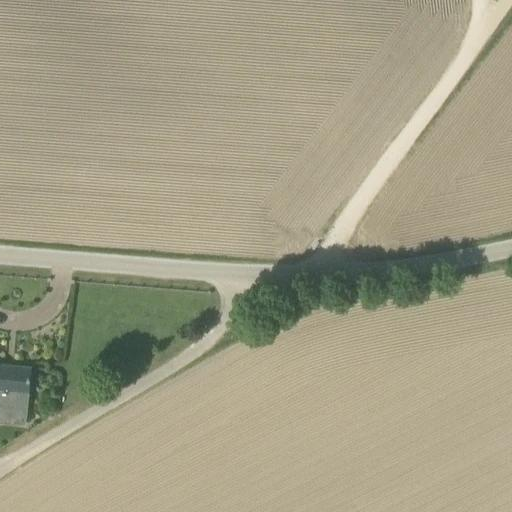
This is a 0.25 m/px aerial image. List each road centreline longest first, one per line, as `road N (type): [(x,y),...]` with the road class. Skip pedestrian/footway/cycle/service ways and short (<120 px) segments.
road 1 (unclassified): [(511,255),(292,286),(0,262)]
road 2 (track): [(327,281),(332,247),(510,0)]
road 3 (track): [(231,286),(223,340),(0,479)]
